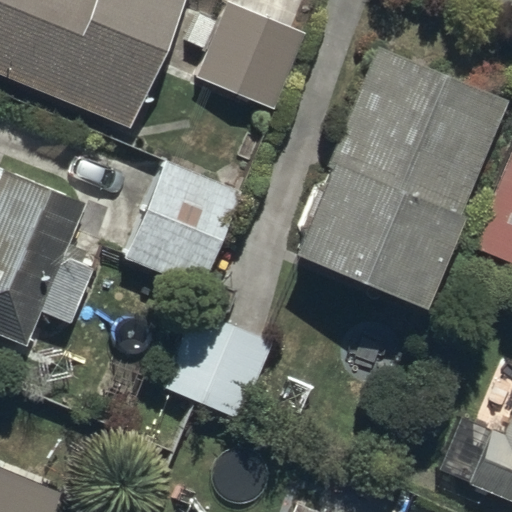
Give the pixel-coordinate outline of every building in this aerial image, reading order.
[(0,0),(0,78),(127,130),(180,0),(0,0)] [(224,2),(192,79),(271,111),(303,34),(224,2)] [(373,49),(288,258),(420,311),(505,102),(373,49)] [(511,265),(511,151),(471,249),(511,265)] [(161,161),(120,260),(197,292),(238,192),(161,161)] [(0,338),(24,349),(39,314),(68,326),(91,270),(61,258),(84,204),(0,169),(0,338)] [(191,311),(158,388),(236,421),(269,344),(191,311)] [(488,431),(465,486),(511,505),(511,409),(501,436),(488,431)] [(50,511),(58,494),(0,470),(0,511),(50,511)]
